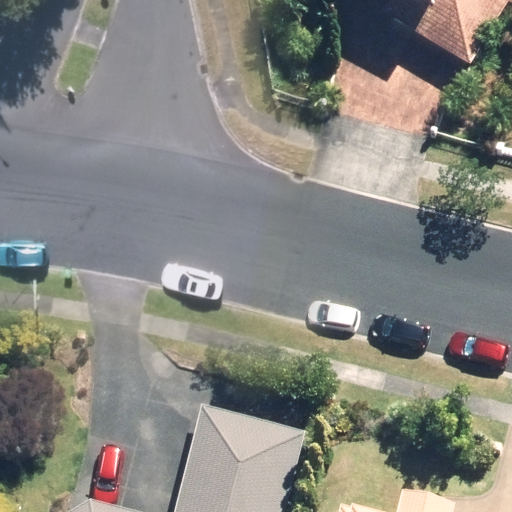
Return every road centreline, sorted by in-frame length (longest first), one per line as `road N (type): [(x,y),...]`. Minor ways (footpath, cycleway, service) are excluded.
road 1 (residential): [(511,298),(126,200)]
road 2 (residential): [(148,0),(126,200)]
road 3 (residential): [(126,200),(0,168)]
